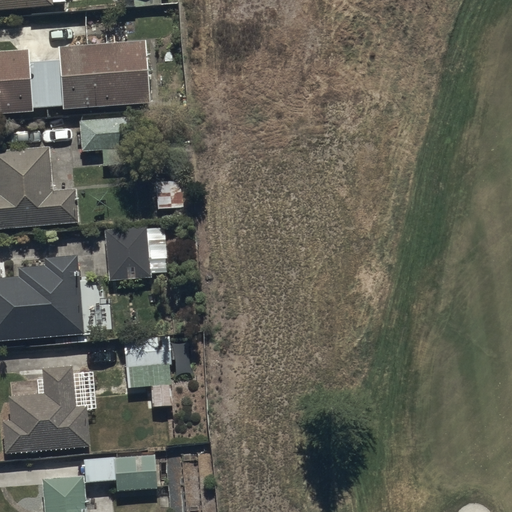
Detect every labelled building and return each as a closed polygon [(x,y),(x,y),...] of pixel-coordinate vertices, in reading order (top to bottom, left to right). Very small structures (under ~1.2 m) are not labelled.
[(0,0),(0,8),(53,4),(53,2),(67,1),(67,0),(0,0)] [(29,49),(0,50),(0,113),(35,111),(34,107),(66,105),(66,107),(151,103),(147,40),(60,45),(60,60),(30,62),(29,49)] [(132,116),(81,119),(82,150),(103,149),(104,166),(134,165),(132,116)] [(0,149),(0,225),(78,222),(77,188),(52,189),(50,147),(0,149)] [(182,180),(157,181),(157,207),(183,207),(182,180)] [(147,225),(107,228),(110,280),(152,278),(151,259),(159,259),(158,257),(166,256),(165,239),(148,240),(147,225)] [(0,340),(85,334),(80,255),(46,258),(46,265),(18,267),(18,276),(0,277),(0,340)] [(125,336),(126,366),(172,365),(171,335),(125,336)] [(11,419),(3,419),(5,452),(93,448),(92,445),(99,444),(99,448),(120,447),(119,428),(92,429),(91,411),(99,410),(97,373),(75,374),(75,366),(44,368),(45,392),(10,394),(11,419)] [(88,511),(87,482),(116,481),(117,490),(156,488),(155,456),(85,460),(86,476),(43,479),(44,511),(88,511)]
